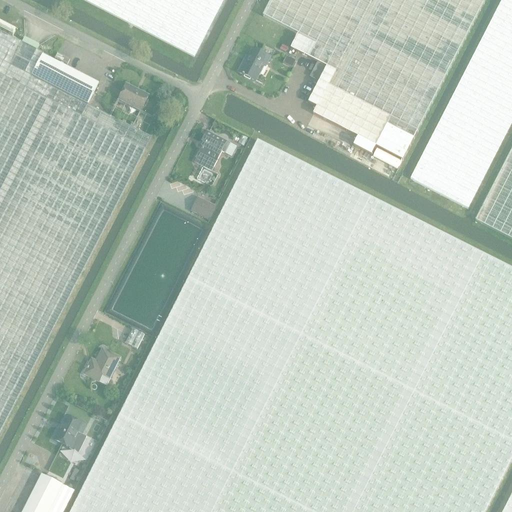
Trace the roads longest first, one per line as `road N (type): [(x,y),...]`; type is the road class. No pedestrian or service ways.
road 1 (unclassified): [(0,490),(202,97)]
road 2 (unclassified): [(202,97),(10,0)]
